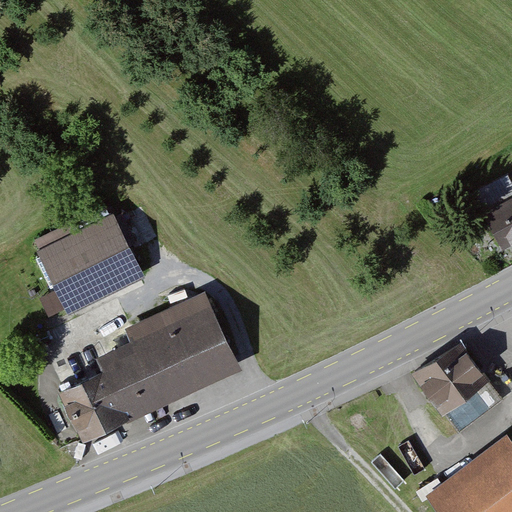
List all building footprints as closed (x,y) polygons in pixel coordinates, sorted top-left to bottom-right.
[(511,176),(476,193),(501,246),(511,241),(511,176)] [(37,248),(69,312),(144,275),(112,211),(37,248)] [(59,383),(83,435),(241,363),(207,290),(130,325),(140,346),(59,383)] [(415,374),(453,428),(503,394),(466,339),(415,374)] [(511,511),(511,435),(433,497),(444,511),(511,511)]
